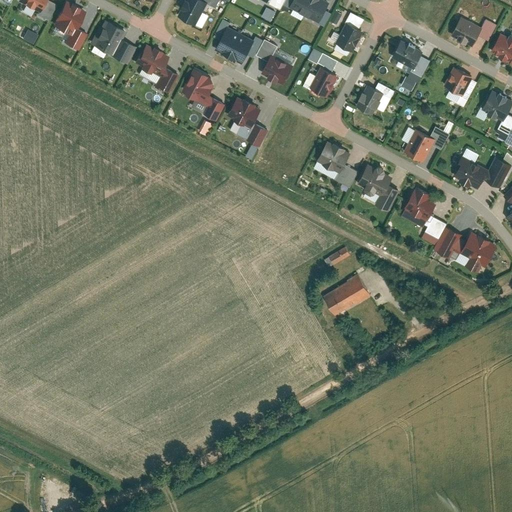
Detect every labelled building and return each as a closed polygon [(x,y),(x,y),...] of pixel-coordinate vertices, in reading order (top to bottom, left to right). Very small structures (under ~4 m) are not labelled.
[(48,0),(20,0),(20,1),(40,13),(48,0)] [(208,3),(201,0),(186,0),(177,18),(196,28),(208,3)] [(330,4),(321,0),(294,0),(290,7),(320,23),(330,4)] [(86,13),(66,2),(57,20),(76,31),(86,13)] [(264,6),(260,16),(270,20),(275,10),(264,6)] [(336,23),(341,12),(335,9),(330,20),(336,23)] [(76,31),(57,20),(53,26),(73,37),(76,31)] [(483,30),(462,20),(454,37),(475,47),(483,30)] [(124,30),(105,21),(92,45),(111,54),(124,30)] [(365,33),(348,25),(337,48),(354,56),(365,33)] [(253,41),(227,28),(216,49),(242,63),(253,41)] [(511,38),(501,33),(490,52),(511,63),(511,38)] [(114,58),(125,64),(134,46),(122,40),(114,58)] [(425,57),(401,42),(390,61),(414,75),(425,57)] [(169,58),(147,45),(136,64),(158,77),(169,58)] [(311,49),(307,59),(333,68),(336,57),(311,49)] [(294,66),(271,55),(262,74),(285,85),(294,66)] [(474,78),(455,68),(443,92),(462,101),(474,78)] [(217,79),(195,69),(184,93),(205,103),(217,79)] [(339,77),(321,69),(311,92),(329,100),(339,77)] [(398,89),(409,94),(415,79),(403,75),(398,89)] [(385,95),(369,87),(357,110),(373,119),(385,95)] [(511,102),(511,100),(490,90),(481,109),(504,120),(511,102)] [(262,109),(238,97),(228,115),(252,127),(262,109)] [(216,120),(222,102),(213,99),(206,117),(216,120)] [(198,131),(207,135),(212,123),(203,119),(198,131)] [(260,146),(266,128),(255,124),(249,142),(260,146)] [(437,142),(417,132),(405,157),(425,167),(437,142)] [(244,155),(250,159),(257,147),(251,143),(244,155)] [(351,159),(325,145),(315,164),(340,178),(351,159)] [(502,160),(498,159),(487,182),(501,188),(511,163),(511,155),(505,153),(502,160)] [(486,173),(458,158),(447,178),(476,193),(486,173)] [(393,183),(367,169),(357,187),(384,201),(393,183)] [(435,206),(411,194),(401,213),(425,225),(435,206)] [(420,237),(434,244),(445,222),(431,215),(420,237)] [(496,245),(471,233),(460,254),(485,267),(496,245)] [(347,245),(326,254),(330,264),(351,255),(347,245)] [(361,276),(324,298),(337,318),(373,296),(361,276)]
